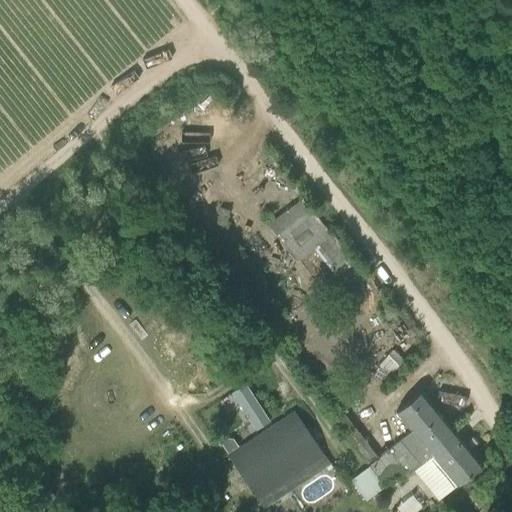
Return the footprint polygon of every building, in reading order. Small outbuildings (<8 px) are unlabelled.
[(243,156),(258,145),(247,129),(232,139),(243,156)] [(319,290),(354,262),(302,197),(267,225),(319,290)] [(232,201),(230,213),(241,214),(242,202),(232,201)] [(229,222),(227,222),(230,211),(218,208),(216,219),(213,233),(226,236),(229,222)] [(247,240),(256,235),(248,223),(239,228),(247,240)] [(379,314),(392,330),(401,324),(388,307),(379,314)] [(318,377),(327,386),(338,375),(331,367),(325,360),(320,354),(315,347),(305,336),(293,347),(303,358),(305,356),(320,375),(318,377)] [(378,363),(371,375),(386,383),(392,372),(404,358),(392,348),(378,363)] [(453,428),(422,390),(396,411),(412,430),(379,457),(366,441),(355,449),(369,468),(350,481),(365,503),(385,489),(382,484),(403,471),(417,460),(420,464),(421,465),(433,454),(428,449),(453,428)] [(335,394),(325,401),(338,417),(344,412),(347,410),(335,394)] [(247,484),(258,500),(321,458),(291,412),(227,454),(247,484)] [(428,449),(433,454),(457,484),(483,463),(453,428),(428,449)]
